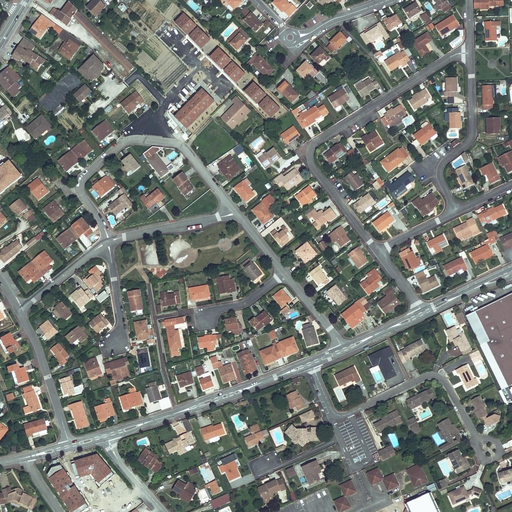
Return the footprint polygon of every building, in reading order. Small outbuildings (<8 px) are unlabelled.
[(96,0),(93,0),(87,7),(96,16),(104,8),(96,0)] [(219,0),(224,4),(225,4),(227,2),(230,4),(235,9),(241,2),(239,0),(219,0)] [(276,0),(274,3),(277,6),(283,12),(290,5),(285,0),(276,0)] [(435,0),(438,4),(441,9),(441,10),(442,9),(449,5),(445,0),(435,0)] [(489,6),(499,6),(499,0),(480,0),(481,9),(489,9),(489,6)] [(74,18),(79,11),(70,2),(63,12),(74,19),(74,18)] [(123,12),(127,8),(121,2),(117,7),(123,12)] [(163,9),(160,14),(162,16),(170,6),(172,4),(169,2),(163,9)] [(416,3),(405,10),(410,18),(421,11),(416,3)] [(256,32),(263,25),(245,7),(241,11),(247,17),(244,20),(256,32)] [(51,13),(55,16),(59,11),(54,8),(51,13)] [(59,11),(55,16),(69,26),(74,19),(63,12),(60,10),(59,11)] [(74,18),(88,32),(94,25),(80,12),(74,18)] [(424,22),(426,21),(428,24),(432,22),(426,12),(420,16),(424,22)] [(49,26),(53,30),(57,25),(43,14),(37,22),(38,23),(36,26),(37,27),(36,28),(34,26),(30,31),(40,38),(49,26)] [(390,30),(401,23),(396,15),(389,20),(385,23),(390,30)] [(459,26),(453,15),(436,26),(442,36),(450,30),(451,31),(459,26)] [(486,22),(486,27),(487,26),(487,33),(486,33),(486,41),(497,41),(496,22),(486,22)] [(380,23),(376,25),(377,27),(366,34),(371,42),(382,35),(385,40),(390,37),(380,23)] [(57,25),(53,30),(59,34),(63,29),(57,25)] [(136,67),(94,25),(88,32),(130,73),(136,67)] [(377,27),(376,25),(360,35),(366,45),(371,42),(366,34),(377,27)] [(241,28),(238,31),(240,34),(231,43),(237,50),(250,38),(241,28)] [(59,34),(58,35),(64,40),(64,41),(67,43),(68,44),(66,48),(67,49),(66,50),(64,48),(60,53),(70,60),(82,43),(63,29),(59,34)] [(141,44),(145,39),(133,29),(129,33),(141,44)] [(240,34),(238,31),(228,41),(231,43),(240,34)] [(332,43),(326,48),(331,53),(337,48),(337,49),(347,40),(350,37),(344,31),(342,33),(341,32),(331,42),(332,43)] [(430,53),(426,47),(424,45),(425,45),(432,40),(427,33),(413,42),(423,57),(430,53)] [(32,52),(35,46),(24,38),(20,45),(28,50),(27,51),(19,46),(13,56),(21,61),(23,59),(33,65),(32,67),(38,70),(42,64),(43,65),(45,60),(32,52)] [(407,46),(403,40),(400,42),(398,44),(402,49),(407,46)] [(331,58),(321,48),(318,51),(317,51),(311,57),(322,67),(331,58)] [(385,62),(390,70),(400,64),(401,65),(402,67),(408,64),(407,62),(410,60),(404,51),(401,53),(400,52),(385,62)] [(259,58),(256,55),(247,63),(250,66),(253,64),(267,77),(274,70),(260,57),(259,58)] [(89,81),(91,79),(94,76),(94,75),(97,71),(98,72),(104,66),(94,56),(79,71),(89,81)] [(314,69),(307,62),(303,65),(297,71),(305,78),(309,74),(314,69)] [(6,70),(17,82),(20,79),(10,67),(6,70)] [(314,69),(309,74),(313,78),(315,76),(320,72),(316,67),(314,69)] [(104,70),(102,68),(98,72),(97,71),(94,75),(94,76),(91,79),(94,81),(96,78),(98,79),(102,75),(102,72),(104,70)] [(20,91),(18,89),(18,88),(16,89),(14,86),(15,85),(14,84),(17,82),(6,70),(0,75),(0,81),(14,97),(20,91)] [(320,72),(315,76),(321,82),(321,81),(322,83),(327,79),(325,77),(320,72)] [(457,78),(446,78),(446,92),(445,92),(445,97),(454,96),(454,92),(457,92),(457,78)] [(356,87),(362,96),(369,92),(375,88),(376,89),(380,87),(376,81),(373,83),(370,79),(363,83),(362,80),(355,84),(356,87)] [(278,89),(285,82),(284,80),(277,87),(278,89)] [(299,96),(285,82),(278,89),(292,102),(299,96)] [(274,83),(268,89),(271,92),(276,86),(274,83)] [(92,91),(86,85),(74,96),(80,102),(92,91)] [(496,85),(486,86),(486,89),(484,89),(485,97),(483,97),(483,109),(493,109),(493,98),(497,98),(496,85)] [(335,108),(341,104),(340,103),(349,97),(343,89),(328,98),(335,108)] [(415,110),(428,102),(427,100),(431,97),(425,89),(418,93),(419,95),(413,98),(409,101),(415,110)] [(316,95),(312,91),(307,96),(309,99),(316,95)] [(144,102),(136,92),(121,104),(128,113),(133,109),(134,110),(135,111),(141,106),(140,105),(144,102)] [(236,104),(226,114),(231,119),(227,123),(232,128),(236,124),(242,117),(238,114),(241,110),(246,115),(250,110),(236,97),(232,101),(236,104)] [(12,111),(6,105),(0,110),(0,128),(4,125),(3,123),(8,119),(6,118),(9,115),(8,114),(12,111)] [(307,127),(314,122),(313,120),(315,119),(316,121),(317,122),(319,122),(323,120),(324,118),(323,116),(329,112),(324,105),(318,109),(316,106),(307,111),(306,110),(299,114),(300,116),(306,126),(307,127)] [(384,115),(385,116),(390,124),(400,118),(406,115),(400,105),(393,110),(387,113),(384,115)] [(448,109),(448,113),(450,113),(450,129),(461,128),(461,112),(458,113),(458,109),(448,109)] [(236,124),(246,115),(241,110),(238,114),(242,117),(236,124)] [(222,118),(227,123),(231,119),(226,114),(222,118)] [(42,115),(31,124),(31,127),(34,131),(31,134),(35,139),(41,134),(40,133),(45,128),(46,130),(51,126),(42,115)] [(296,119),(302,129),(306,126),(300,116),(296,119)] [(390,124),(385,116),(382,118),(387,126),(390,124)] [(400,118),(390,124),(392,128),(402,122),(400,118)] [(490,126),(490,128),(491,134),(501,134),(500,118),(487,118),(487,126),(490,126)] [(106,121),(93,131),(101,141),(114,131),(106,121)] [(31,124),(26,129),(31,134),(34,131),(31,127),(31,124)] [(421,145),(429,139),(427,137),(429,136),(429,137),(436,132),(430,124),(429,124),(423,129),(414,136),(421,145)] [(300,135),(294,126),(281,135),(284,140),(282,142),(286,147),(288,146),(287,144),(300,135)] [(376,131),(362,139),(370,152),(376,148),(377,149),(384,145),(376,131)] [(85,140),(72,151),(80,161),(93,150),(85,140)] [(338,144),(345,153),(347,151),(340,143),(338,144)] [(233,150),(236,153),(244,147),(241,144),(233,150)] [(330,151),(324,156),(330,164),(345,153),(338,144),(331,150),(332,151),(331,152),(330,151)] [(0,173),(2,176),(11,169),(14,166),(16,165),(0,146),(0,173)] [(399,150),(406,159),(409,156),(402,147),(399,150)] [(258,159),(265,168),(273,162),(274,163),(281,157),(275,148),(267,153),(266,152),(258,159)] [(347,153),(353,160),(358,156),(353,149),(347,153)] [(388,172),(397,166),(396,165),(401,161),(402,162),(406,159),(399,150),(398,149),(381,162),(388,172)] [(67,171),(80,161),(72,151),(59,161),(67,171)] [(511,171),(511,151),(498,158),(502,167),(505,166),(509,173),(511,171)] [(127,157),(128,158),(130,161),(127,163),(128,165),(126,166),(124,167),(131,175),(141,167),(130,154),(127,157)] [(169,171),(160,159),(159,160),(155,155),(148,160),(162,177),(169,171)] [(224,175),(228,180),(238,173),(234,168),(238,164),(233,158),(231,155),(218,165),(220,168),(220,169),(221,170),(224,175)] [(365,166),(368,164),(366,161),(365,161),(362,156),(360,158),(365,166)] [(500,180),(492,163),(481,169),(484,176),(486,175),(489,180),(491,184),(500,180)] [(234,168),(238,173),(242,170),(238,164),(234,168)] [(14,166),(11,169),(12,170),(10,172),(9,172),(3,177),(7,182),(19,172),(14,166)] [(456,170),(460,177),(463,185),(462,185),(464,189),(474,184),(466,166),(456,170)] [(12,170),(11,169),(2,176),(3,177),(9,172),(10,172),(12,170)] [(297,173),(294,170),(284,177),(282,174),(274,180),(280,187),(284,184),(287,188),(295,182),(296,184),(303,179),(298,172),(297,173)] [(193,189),(188,182),(187,182),(186,181),(187,180),(188,180),(183,173),(174,180),(186,195),(193,189)] [(415,179),(410,173),(406,176),(405,175),(392,185),(388,188),(395,198),(400,195),(407,190),(405,187),(415,179)] [(357,174),(355,176),(352,177),(350,174),(344,178),(347,182),(348,181),(355,191),(364,184),(357,174)] [(107,176),(100,182),(95,185),(94,187),(102,197),(114,186),(116,184),(109,176),(108,178),(107,176)] [(49,191),(38,179),(28,187),(39,200),(49,191)] [(255,195),(252,192),(248,186),(244,181),(235,188),(246,202),(255,195)] [(310,186),(296,197),(302,205),(309,199),(309,200),(316,195),(310,186)] [(109,207),(110,208),(112,211),(115,215),(126,207),(128,209),(133,205),(126,197),(129,194),(123,187),(118,192),(121,197),(109,207)] [(159,189),(150,196),(147,198),(143,202),(149,209),(156,202),(157,203),(165,197),(159,189)] [(364,210),(365,210),(370,206),(375,202),(369,194),(354,205),(360,212),(363,209),(364,210)] [(439,203),(432,194),(422,201),(420,197),(413,203),(416,207),(416,206),(421,212),(424,210),(427,213),(427,214),(433,210),(432,209),(431,208),(435,205),(435,206),(439,203)] [(262,203),(254,209),(260,217),(259,218),(264,224),(272,218),(270,215),(271,214),(268,209),(272,205),(271,204),(275,202),(271,197),(270,198),(269,196),(261,202),(262,203)] [(387,198),(379,202),(382,207),(390,202),(387,198)] [(19,215),(23,212),(27,209),(19,199),(10,206),(13,211),(15,210),(16,211),(19,215)] [(64,214),(54,201),(44,209),(54,222),(64,214)] [(503,205),(495,208),(488,211),(487,210),(482,213),(482,214),(478,216),(481,223),(486,221),(487,223),(496,219),(507,214),(503,205)] [(307,215),(315,209),(313,207),(304,213),(307,215)] [(313,217),(316,222),(320,227),(328,221),(329,222),(337,216),(331,208),(324,213),(323,214),(321,211),(317,213),(315,209),(307,215),(310,219),(313,217)] [(30,210),(29,211),(25,214),(24,215),(27,218),(28,218),(32,214),(33,213),(30,210)] [(388,212),(373,223),(379,232),(395,220),(388,212)] [(70,229),(78,239),(84,233),(90,229),(90,228),(82,218),(70,229)] [(459,238),(463,236),(472,232),(473,235),(474,235),(480,232),(473,218),(466,221),(467,222),(454,229),(459,238)] [(289,231),(284,225),(281,228),(283,230),(279,234),(275,230),(271,233),(278,242),(278,241),(281,240),(284,244),(288,241),(287,238),(288,237),(286,234),(289,231)] [(331,233),(337,241),(341,247),(350,241),(345,234),(342,230),(343,229),(341,226),(331,233)] [(65,249),(78,239),(70,229),(57,239),(65,249)] [(90,229),(84,233),(87,237),(93,232),(90,229)] [(35,238),(37,241),(45,235),(43,231),(35,238)] [(337,241),(331,233),(328,235),(334,243),(337,241)] [(511,233),(500,239),(506,250),(510,248),(509,247),(511,245),(511,233)] [(433,247),(435,251),(441,248),(448,244),(443,235),(427,243),(430,249),(433,247)] [(30,247),(37,241),(35,238),(34,237),(27,244),(30,247)] [(14,243),(13,243),(0,253),(0,257),(4,263),(20,251),(19,250),(22,247),(17,241),(14,243)] [(323,252),(328,248),(323,241),(318,245),(323,252)] [(296,251),(300,256),(301,255),(306,262),(317,254),(307,242),(296,251)] [(476,263),(488,257),(488,256),(489,254),(492,253),(488,245),(487,245),(471,253),(476,263)] [(348,254),(351,257),(356,264),(359,268),(368,262),(362,254),(363,253),(359,247),(348,254)] [(413,251),(411,252),(408,254),(406,250),(405,247),(401,249),(402,252),(400,253),(404,261),(405,260),(408,266),(410,270),(420,265),(418,262),(421,261),(419,257),(416,258),(413,251)] [(45,251),(32,262),(40,272),(49,265),(53,261),(45,251)] [(449,275),(456,272),(456,271),(458,269),(458,271),(462,269),(464,271),(467,269),(462,258),(444,266),(449,275)] [(262,275),(250,260),(245,264),(244,263),(241,265),(245,269),(244,270),(254,281),(262,275)] [(40,272),(32,262),(19,272),(27,282),(32,279),(40,272)] [(49,265),(40,272),(43,275),(52,268),(49,265)] [(89,272),(92,276),(91,276),(87,280),(94,287),(97,291),(103,286),(101,284),(102,283),(100,281),(101,280),(102,279),(99,276),(101,274),(95,267),(89,272)] [(319,285),(322,283),(327,278),(318,267),(309,273),(319,285)] [(369,278),(377,272),(375,269),(367,275),(369,278)] [(428,279),(427,279),(426,279),(424,276),(426,275),(423,271),(415,275),(423,291),(430,287),(429,286),(430,286),(432,289),(439,285),(435,276),(428,279)] [(43,275),(40,272),(32,279),(35,283),(43,275)] [(382,277),(377,272),(369,278),(361,284),(369,294),(375,290),(374,288),(379,285),(377,283),(380,281),(379,279),(382,277)] [(87,280),(91,276),(90,274),(84,280),(91,289),(94,287),(87,280)] [(236,291),(234,284),(231,284),(229,276),(218,278),(220,292),(227,291),(227,292),(236,291)] [(208,285),(190,289),(192,300),(210,297),(208,285)] [(328,291),(334,298),(339,305),(346,299),(336,286),(328,291)] [(386,295),(393,289),(390,286),(383,291),(386,295)] [(91,299),(90,299),(85,292),(81,287),(71,296),(80,308),(91,299)] [(273,296),(282,307),(291,300),(282,289),(273,296)] [(396,293),(393,289),(386,295),(389,298),(379,305),(386,314),(401,303),(394,294),(396,293)] [(128,292),(132,312),(143,310),(139,290),(128,292)] [(161,293),(162,299),(161,299),(162,301),(163,306),(181,303),(179,291),(174,292),(175,294),(168,295),(168,292),(161,293)] [(109,296),(105,292),(97,298),(100,302),(109,296)] [(511,292),(476,310),(490,339),(487,340),(509,386),(511,384),(511,292)] [(363,314),(367,311),(359,300),(354,303),(355,304),(342,315),(345,319),(347,318),(351,323),(349,324),(352,328),(365,318),(363,314)] [(62,302),(60,303),(58,305),(54,308),(55,309),(61,316),(65,321),(73,314),(62,302)] [(287,306),(281,311),(283,314),(289,309),(287,306)] [(61,316),(55,309),(55,310),(53,311),(53,312),(58,318),(60,318),(61,316)] [(490,339),(476,310),(467,315),(481,343),(487,340),(490,339)] [(265,326),(270,322),(268,321),(271,318),(265,311),(259,316),(259,317),(256,319),(255,318),(250,322),(254,327),(255,326),(258,330),(264,325),(265,326)] [(97,333),(109,324),(101,314),(89,323),(97,333)] [(237,318),(225,320),(227,331),(235,329),(236,335),(240,335),(242,331),(243,331),(241,326),(240,326),(240,323),(238,323),(237,318)] [(149,336),(148,330),(146,320),(135,323),(138,341),(149,339),(149,336)] [(48,321),(40,327),(43,330),(45,332),(46,333),(45,335),(48,339),(57,331),(48,321)] [(72,344),(78,339),(81,342),(88,337),(79,326),(66,337),(72,344)] [(174,326),(167,327),(170,349),(178,348),(181,347),(178,331),(172,332),(171,330),(175,330),(174,326)] [(461,351),(470,347),(463,332),(463,333),(459,335),(457,330),(455,326),(446,331),(450,339),(449,339),(451,342),(453,341),(454,340),(457,345),(458,345),(461,351)] [(319,344),(317,337),(315,337),(315,336),(316,336),(314,327),(312,327),(304,329),(303,330),(308,347),(319,344)] [(9,353),(17,349),(13,341),(14,341),(10,333),(1,338),(9,353)] [(207,347),(208,351),(215,350),(214,345),(217,344),(216,335),(213,336),(212,335),(205,336),(205,337),(198,338),(200,348),(207,347)] [(277,344),(277,345),(282,357),(290,354),(289,353),(298,349),(293,338),(277,344)] [(398,353),(403,363),(411,360),(410,358),(416,355),(416,353),(418,354),(423,351),(420,347),(424,345),(421,340),(405,348),(405,349),(398,353)] [(59,343),(51,349),(57,356),(58,357),(56,358),(62,366),(68,362),(65,359),(69,356),(59,343)] [(261,352),(265,362),(273,359),(274,360),(282,357),(277,345),(274,347),(261,352)] [(374,367),(379,365),(381,363),(386,374),(384,375),(386,380),(396,375),(389,359),(387,360),(386,358),(388,357),(394,354),(391,347),(369,357),(374,367)] [(470,347),(461,351),(463,355),(472,351),(470,347)] [(137,351),(140,368),(151,367),(148,349),(137,351)] [(245,374),(251,372),(250,371),(257,368),(251,353),(250,354),(248,350),(238,354),(245,374)] [(473,363),(482,358),(479,350),(469,355),(473,363)] [(224,383),(229,381),(229,379),(235,376),(232,366),(223,369),(222,367),(223,367),(221,361),(218,363),(216,356),(210,358),(214,370),(219,368),(224,383)] [(127,357),(104,364),(107,373),(109,372),(107,365),(124,360),(126,364),(129,363),(127,357)] [(90,378),(102,373),(96,358),(84,362),(90,378)] [(107,365),(109,372),(115,371),(118,380),(123,378),(121,374),(123,373),(125,378),(129,376),(126,364),(124,360),(107,365)] [(9,372),(11,371),(14,370),(18,383),(28,380),(24,367),(18,369),(17,364),(7,367),(9,372)] [(467,389),(476,385),(473,380),(474,379),(467,365),(456,370),(458,374),(460,373),(463,380),(465,380),(467,382),(465,383),(467,389)] [(198,376),(205,373),(202,366),(195,368),(198,376)] [(360,380),(354,367),(335,376),(340,386),(352,380),(354,379),(355,380),(356,382),(360,380)] [(115,371),(109,372),(109,374),(112,373),(115,381),(118,380),(115,371)] [(180,387),(195,383),(191,372),(177,376),(180,387)] [(214,386),(211,376),(200,380),(203,390),(214,386)] [(62,384),(65,395),(69,394),(70,396),(80,393),(78,386),(74,388),(71,380),(70,377),(61,380),(62,383),(62,384)] [(24,393),(33,390),(31,385),(22,388),(24,393)] [(161,400),(157,385),(150,387),(147,388),(151,403),(161,400)] [(435,398),(431,389),(407,400),(411,409),(435,398)] [(35,395),(34,390),(33,390),(24,393),(23,394),(25,399),(26,399),(29,406),(23,407),(25,414),(33,411),(40,409),(36,395),(35,395)] [(502,390),(499,391),(505,405),(508,404),(502,390)] [(286,395),(289,402),(291,402),(294,408),(296,407),(298,411),(305,407),(301,397),(299,398),(298,395),(296,391),(286,395)] [(131,407),(140,404),(137,392),(120,397),(124,409),(126,409),(131,407)] [(473,404),(475,408),(477,411),(475,412),(479,419),(488,415),(484,408),(486,407),(480,396),(470,401),(472,405),(473,404)] [(73,410),(76,419),(77,419),(80,428),(89,425),(81,402),(69,406),(70,410),(73,410)] [(115,415),(111,402),(107,404),(95,407),(99,420),(107,417),(115,415)] [(311,410),(300,415),(303,423),(307,421),(308,421),(311,420),(311,419),(315,417),(311,410)] [(397,410),(384,417),(385,419),(383,420),(374,424),(378,433),(402,421),(397,410)] [(501,421),(497,412),(483,419),(487,428),(501,421)] [(415,417),(407,421),(411,430),(417,427),(419,426),(415,417)] [(31,433),(38,431),(46,429),(44,419),(24,425),(27,437),(32,436),(31,433)] [(183,422),(187,432),(193,429),(188,419),(183,422)] [(449,443),(445,445),(448,449),(463,442),(457,431),(455,432),(452,426),(448,419),(438,424),(449,443)] [(210,439),(218,436),(225,433),(222,424),(213,427),(206,429),(205,428),(201,429),(205,440),(210,439)] [(256,445),(260,443),(259,441),(259,439),(263,437),(269,434),(267,429),(261,432),(257,424),(250,427),(253,434),(245,438),(249,447),(256,444),(256,445)] [(309,440),(310,439),(310,438),(314,438),(314,433),(312,433),(312,430),(307,430),(307,429),(303,429),(303,432),(299,432),(299,431),(297,429),(293,425),(286,432),(293,439),(293,440),(295,438),(300,443),(303,446),(307,442),(307,440),(309,440)] [(194,442),(189,432),(180,436),(181,438),(175,440),(166,444),(170,453),(177,450),(178,451),(186,447),(187,447),(185,443),(187,442),(188,441),(189,444),(194,442)] [(378,452),(383,461),(395,455),(391,446),(378,452)] [(161,463),(157,460),(149,455),(151,452),(146,448),(139,458),(146,463),(144,465),(155,472),(161,463)] [(448,455),(455,469),(460,467),(462,471),(470,467),(468,463),(465,464),(462,458),(458,450),(448,455)] [(149,455),(157,460),(159,457),(151,452),(149,455)] [(100,466),(105,462),(106,462),(99,454),(94,458),(100,466)] [(240,477),(236,468),(233,461),(224,466),(223,465),(219,466),(222,473),(226,471),(230,481),(240,477)] [(310,484),(320,480),(318,474),(317,472),(321,470),(317,461),(302,467),(310,484)] [(163,464),(161,463),(155,472),(157,473),(163,464)] [(407,470),(415,487),(428,481),(420,464),(407,470)] [(293,467),(287,470),(290,477),(296,474),(293,467)] [(511,469),(498,473),(501,483),(511,480),(511,482),(511,469)] [(372,485),(383,480),(378,470),(367,475),(372,485)] [(103,474),(100,473),(100,476),(98,476),(97,473),(88,471),(86,483),(92,484),(91,487),(101,489),(102,485),(112,487),(113,482),(116,479),(116,478),(103,476),(103,474)] [(393,475),(383,480),(388,491),(399,486),(393,475)] [(276,480),(267,484),(267,486),(259,490),(264,500),(272,496),(271,494),(281,490),(281,491),(286,489),(281,479),(277,481),(276,480)] [(221,492),(216,480),(205,485),(206,488),(210,486),(214,495),(221,492)] [(173,490),(181,494),(188,498),(190,495),(193,496),(196,491),(193,489),(179,481),(173,490)] [(440,481),(435,483),(439,490),(448,486),(446,482),(441,484),(440,481)] [(341,487),(346,497),(357,492),(352,482),(341,487)] [(427,486),(429,493),(437,490),(434,483),(427,486)] [(467,492),(465,486),(460,488),(460,489),(458,490),(458,489),(448,493),(453,505),(466,499),(464,496),(468,494),(469,496),(473,494),(479,497),(482,490),(474,487),(473,489),(467,492)] [(23,491),(17,488),(11,491),(7,492),(6,489),(1,490),(3,493),(4,498),(8,497),(10,502),(19,506),(20,504),(32,509),(36,499),(22,493),(23,491)] [(440,511),(432,492),(407,504),(405,504),(406,507),(404,511),(440,511)] [(228,493),(210,500),(213,509),(232,502),(228,493)] [(341,511),(351,508),(346,497),(335,502),(339,511),(341,511)]
